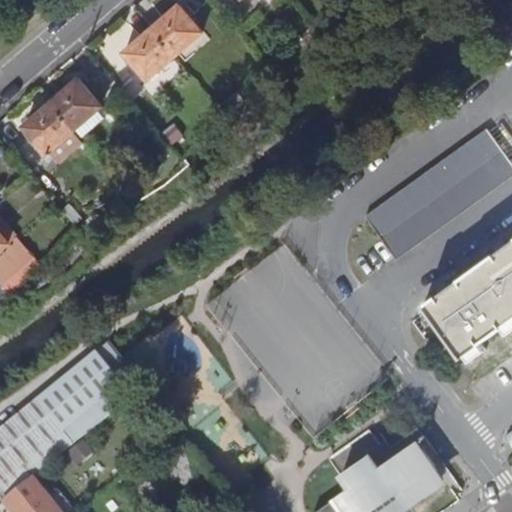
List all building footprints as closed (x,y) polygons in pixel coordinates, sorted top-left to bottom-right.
[(175,55),(204,31),(181,5),(153,29),(126,51),(148,78),(175,55)] [(511,39),(499,34),(494,47),(511,55),(511,39)] [(25,127),(48,154),(50,152),(60,164),(84,144),(74,132),(75,131),(104,107),(80,80),(52,104),(25,127)] [(511,140),(501,125),(492,131),(511,159),(511,140)] [(511,163),(487,130),(367,217),(384,241),(398,261),(511,178),(511,163)] [(0,252),(11,242),(0,229),(0,252)] [(469,357),(511,325),(511,244),(509,247),(503,251),(497,256),(452,289),(445,294),(440,298),(430,305),(468,358),(469,357)] [(264,307),(276,297),(271,291),(299,266),(281,245),(211,305),(230,327),(259,302),(264,307)] [(34,255),(17,271),(26,280),(42,265),(34,255)] [(424,314),(413,322),(426,341),(437,332),(424,314)] [(143,388),(108,345),(0,432),(0,489),(7,499),(37,478),(143,388)] [(381,469),(372,456),(342,477),(340,479),(348,491),(317,511),(405,511),(440,488),(428,472),(435,467),(431,460),(437,456),(419,429),(405,438),(412,448),(381,469)] [(330,460),(342,477),(372,456),(381,469),(412,448),(405,438),(390,448),(387,443),(384,444),(381,447),(371,432),(330,460)] [(218,484),(201,461),(183,438),(159,457),(194,502),(218,484)] [(37,478),(7,499),(11,500),(20,511),(75,511),(63,495),(55,501),(37,478)]
